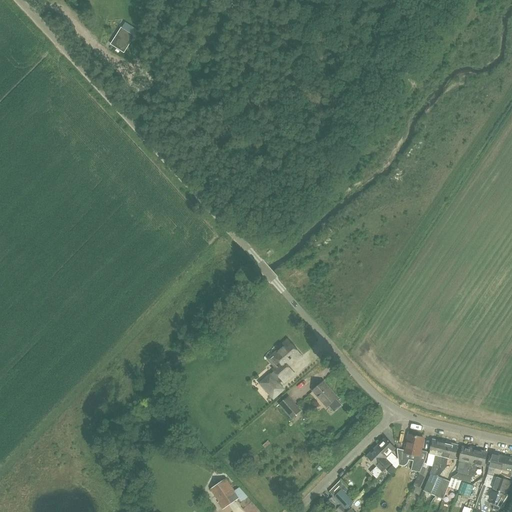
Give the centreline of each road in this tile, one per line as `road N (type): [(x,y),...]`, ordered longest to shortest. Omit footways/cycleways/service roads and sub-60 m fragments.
road 1 (unclassified): [(395,413),(16,0)]
road 2 (residential): [(395,413),(295,511)]
road 3 (unclassified): [(511,441),(395,413)]
